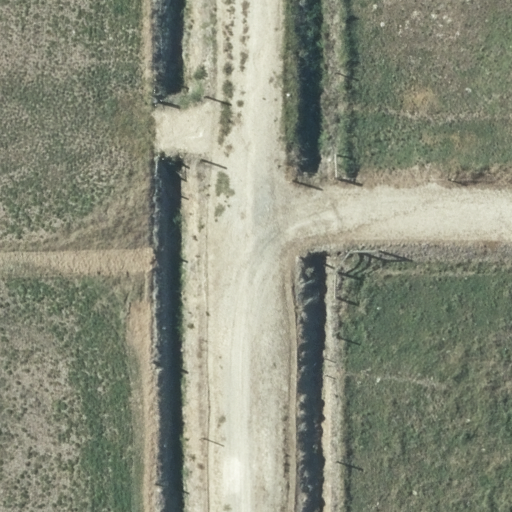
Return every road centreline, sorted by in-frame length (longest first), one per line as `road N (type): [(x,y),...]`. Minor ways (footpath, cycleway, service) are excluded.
road 1 (track): [(300,511),(305,0)]
road 2 (track): [(307,200),(511,200)]
